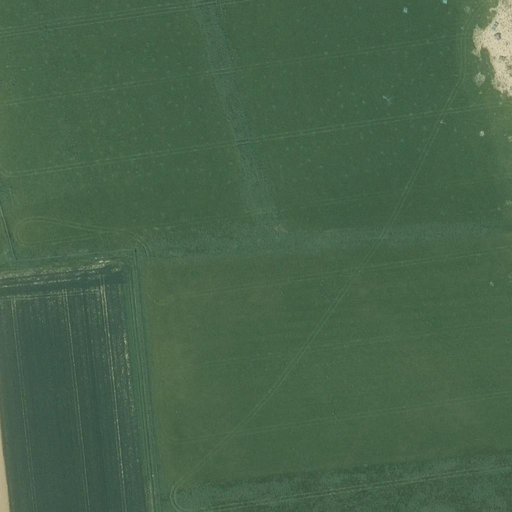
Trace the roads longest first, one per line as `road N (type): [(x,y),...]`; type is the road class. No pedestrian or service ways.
road 1 (track): [(511,227),(126,260)]
road 2 (track): [(268,245),(201,0)]
road 3 (track): [(126,260),(152,511)]
road 4 (track): [(126,260),(0,273)]
